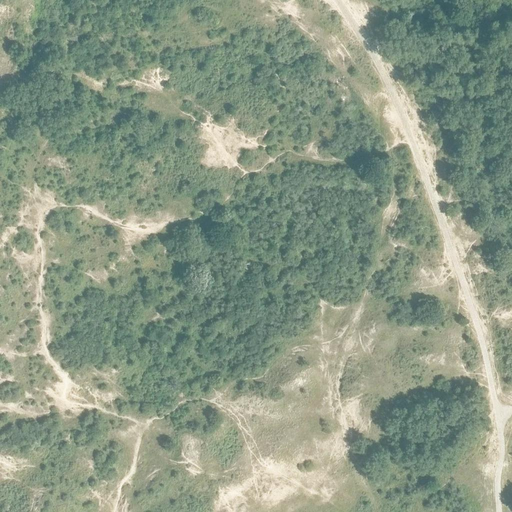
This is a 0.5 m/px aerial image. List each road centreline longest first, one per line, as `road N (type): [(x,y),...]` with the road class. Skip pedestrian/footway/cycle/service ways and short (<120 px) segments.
road 1 (track): [(499,511),(492,381),(415,137)]
road 2 (track): [(415,137),(396,90),(339,0)]
